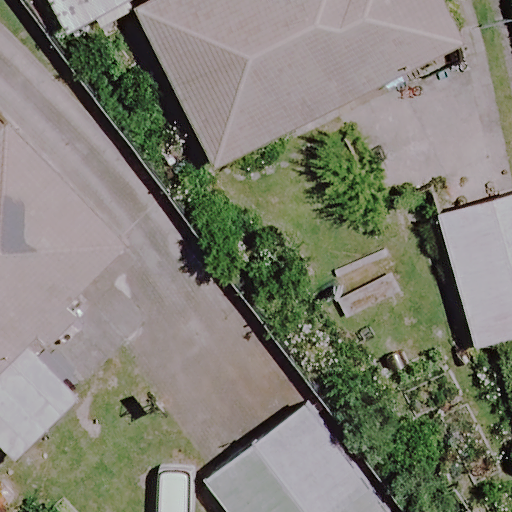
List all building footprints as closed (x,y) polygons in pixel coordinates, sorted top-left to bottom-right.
[(122,0),(45,0),(68,35),(122,0)] [(156,0),(135,11),(212,165),(459,42),(438,0),(156,0)] [(90,304),(76,290),(129,238),(9,116),(0,125),(0,446),(12,458),(76,395),(37,356),(90,304)] [(511,193),(434,215),(471,350),(505,340),(511,365),(511,193)] [(380,511),(301,405),(201,479),(225,511),(380,511)]
